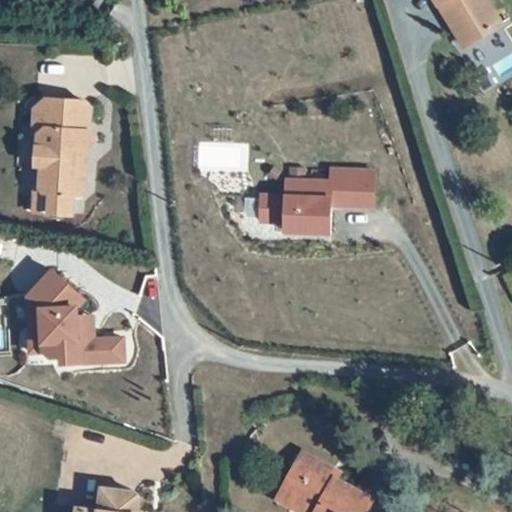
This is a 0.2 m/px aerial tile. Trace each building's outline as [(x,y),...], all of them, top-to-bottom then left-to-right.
[(445,0),(446,0),(459,0),(465,10),(459,23),(471,45),(503,28),(486,0),(445,0)] [(459,0),(446,0),(459,23),(465,10),(459,0)] [(511,22),(498,0),(486,0),(503,28),(511,22)] [(84,102),(48,100),(37,109),(34,133),(42,134),(38,162),(46,162),(44,186),(47,192),(52,192),(51,213),(76,215),(77,193),(82,193),(90,186),(91,163),(86,162),(88,147),(101,141),(93,133),(95,111),(84,102)] [(284,198),(260,197),(258,222),(283,223),(283,233),(328,235),(330,207),(372,209),(373,174),(330,172),(329,184),(285,182),(284,198)] [(47,192),(44,186),(35,186),(32,211),(51,213),(52,192),(47,192)] [(49,273),(26,299),(28,367),(120,364),(119,341),(90,342),(89,326),(74,326),(74,319),(73,310),(80,302),(49,273)] [(328,478),(300,463),(278,504),(293,511),(365,511),(368,506),(325,484),(328,478)] [(128,489),(95,482),(91,508),(68,504),(66,511),(127,511),(131,496),(128,489)]
